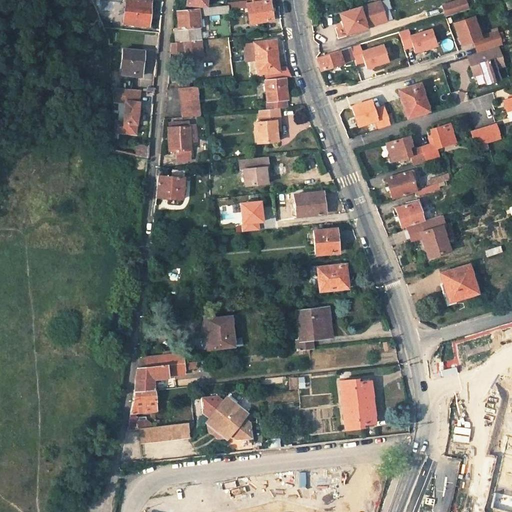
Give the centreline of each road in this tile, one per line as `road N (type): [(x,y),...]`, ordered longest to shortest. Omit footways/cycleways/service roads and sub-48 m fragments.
road 1 (residential): [(169,0),(133,346),(108,492),(94,511)]
road 2 (tertiary): [(412,343),(310,75),(293,0)]
road 3 (unknown): [(179,511),(198,485),(228,466),(412,442)]
road 4 (tertiary): [(396,511),(423,443),(412,343)]
road 5 (unknown): [(319,99),(464,51)]
road 6 (unknown): [(304,50),(435,11)]
